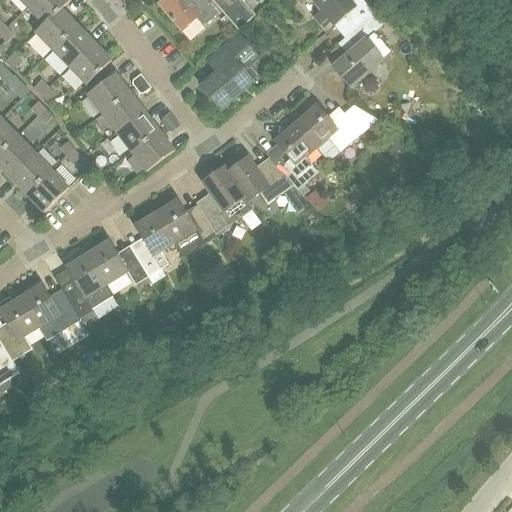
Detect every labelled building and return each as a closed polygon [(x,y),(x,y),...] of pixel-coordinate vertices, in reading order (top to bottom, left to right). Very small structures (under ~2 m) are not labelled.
[(18,0),(27,9),(36,0),(18,0)] [(61,10),(62,11),(70,2),(67,0),(36,0),(27,9),(44,26),(61,10)] [(204,27),(218,15),(205,0),(194,0),(190,4),(187,0),(164,0),(158,5),(181,33),(197,20),(204,27)] [(213,0),(212,1),(238,31),(255,16),(241,0),(213,0)] [(364,0),(352,0),(350,2),(348,0),(310,0),(321,12),(314,19),(321,27),(328,20),(344,40),(355,31),(376,13),(364,0)] [(78,27),(62,11),(61,10),(44,26),(35,34),(52,52),(78,27)] [(376,13),(355,31),(364,41),(333,69),(350,89),(383,61),(372,49),(381,41),(375,33),(385,24),(376,13)] [(0,35),(8,28),(1,20),(0,20),(0,35)] [(69,69),(94,44),(78,27),(52,52),(69,69)] [(8,28),(0,35),(0,36),(7,44),(16,36),(8,28)] [(207,65),(217,76),(203,88),(221,109),(251,83),(242,73),(258,59),(239,37),(207,65)] [(94,44),(69,69),(86,87),(112,62),(94,44)] [(15,53),(7,61),(15,69),(23,61),(15,53)] [(0,82),(2,85),(11,77),(0,65),(0,82)] [(102,116),(130,94),(115,75),(87,96),(102,116)] [(133,82),(132,86),(136,90),(146,82),(141,76),(133,82)] [(11,77),(2,85),(19,102),(27,94),(11,77)] [(41,96),(50,88),(42,80),(33,88),(41,96)] [(146,82),(136,90),(139,95),(143,95),(151,89),(146,82)] [(50,88),(41,96),(49,104),(57,95),(50,88)] [(117,135),(145,113),(130,94),(102,116),(117,135)] [(37,119),(45,111),(38,103),(29,111),(37,119)] [(295,125),(317,150),(328,140),(340,154),(363,135),(344,114),(332,125),(316,107),(295,125)] [(45,111),(37,119),(44,127),(53,118),(45,111)] [(131,154),(159,132),(145,113),(117,135),(131,154)] [(162,120),(161,124),(165,128),(175,120),(170,114),(162,120)] [(0,154),(18,137),(1,120),(0,121),(0,154)] [(175,120),(165,128),(169,133),(172,133),(180,127),(175,120)] [(306,160),(317,150),(295,125),(274,143),(290,161),(279,171),(294,187),(297,192),(318,174),(306,160)] [(159,132),(131,154),(146,174),(174,152),(159,132)] [(0,169),(9,179),(35,155),(18,137),(0,154),(0,169)] [(65,159),(74,151),(68,143),(58,150),(65,159)] [(74,151),(65,159),(71,167),(81,160),(74,151)] [(30,193),(51,172),(35,155),(9,179),(23,193),(26,196),(30,193)] [(294,187),(279,171),(272,162),(257,173),(247,159),(227,173),(227,174),(248,203),(260,195),(268,206),(294,187)] [(227,174),(227,173),(224,168),(203,183),(213,197),(198,207),(201,212),(216,235),(252,209),(248,203),(227,174)] [(26,196),(43,214),(69,190),(51,172),(30,193),(26,196)] [(216,235),(201,212),(189,220),(177,201),(156,214),(175,245),(182,257),(216,236),(216,235)] [(163,252),(175,245),(156,214),(134,227),(146,246),(133,254),(148,278),(161,270),(159,266),(168,261),(163,252)] [(148,278),(133,254),(121,262),(109,242),(87,255),(107,287),(128,274),(136,286),(148,278)] [(113,297),(107,287),(87,255),(65,269),(78,289),(65,296),(66,297),(80,320),(93,312),(85,300),(101,290),(107,301),(113,297)] [(80,320),(66,297),(53,304),(41,286),(20,299),(39,330),(60,317),(68,329),(81,321),(80,320)] [(25,338),(39,330),(20,299),(13,303),(10,298),(0,304),(0,314),(10,331),(0,337),(0,342),(4,349),(12,363),(33,351),(25,338)] [(12,363),(4,349),(0,351),(0,386),(19,375),(12,363)]
